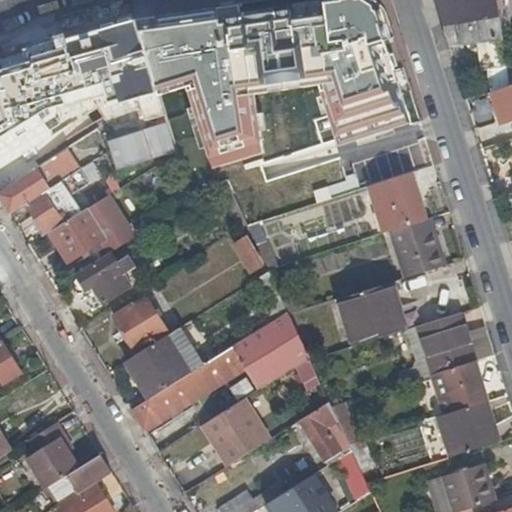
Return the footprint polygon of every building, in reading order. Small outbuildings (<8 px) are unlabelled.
[(136,26),(160,96),(188,88),(212,170),(263,153),(258,96),(321,89),(340,143),(415,121),(381,15),(365,0),(364,0),(295,0),(188,17),(136,26)] [(493,0),(450,0),(451,3),(455,24),(464,23),(468,47),(501,43),(495,8),(493,0)] [(511,0),(493,0),(495,8),(511,5),(511,0)] [(451,3),(432,4),(439,27),(455,24),(451,3)] [(0,162),(3,168),(54,138),(52,129),(57,126),(59,113),(109,99),(111,109),(140,102),(148,123),(167,118),(160,96),(136,26),(67,43),(69,47),(0,71),(0,162)] [(511,86),(507,88),(494,92),(504,123),(511,119),(511,86)] [(0,192),(0,200),(10,215),(26,205),(79,171),(83,169),(70,149),(44,166),(29,175),(0,192)] [(79,171),(26,205),(47,236),(52,233),(82,214),(78,209),(74,211),(67,200),(88,187),(79,171)] [(407,178),(366,192),(382,239),(387,237),(422,225),(407,178)] [(227,183),(219,188),(240,234),(248,229),(227,183)] [(138,239),(111,196),(89,210),(107,239),(89,250),(97,263),(136,240),(138,239)] [(82,214),(52,233),(70,262),(89,250),(107,239),(89,210),(82,214)] [(422,225),(387,237),(402,282),(442,269),(428,223),(422,225)] [(243,240),(232,247),(250,276),(261,269),(243,240)] [(112,258),(78,278),(89,294),(96,289),(98,292),(106,305),(131,289),(112,258)] [(269,274),(255,283),(275,323),(288,315),(269,274)] [(388,287),(340,304),(355,350),(403,334),(388,287)] [(106,305),(98,292),(85,299),(93,312),(106,305)] [(147,295),(116,314),(138,350),(169,332),(147,295)] [(309,360),(288,315),(275,323),(205,367),(191,376),(150,400),(133,410),(145,430),(146,431),(196,399),(245,368),(252,381),(258,391),(269,385),(297,367),(309,360)] [(460,316),(416,330),(432,376),(475,363),(466,334),(460,316)] [(194,349),(182,329),(128,362),(150,400),(191,376),(180,358),(194,349)] [(484,329),(466,334),(475,363),(493,357),(484,329)] [(0,379),(2,378),(6,384),(23,374),(4,344),(0,346),(0,379)] [(205,367),(194,349),(180,358),(191,376),(205,367)] [(309,360),(297,367),(316,412),(325,406),(331,403),(309,360)] [(475,363),(432,376),(445,415),(487,402),(488,402),(475,363)] [(258,391),(252,381),(221,399),(227,410),(236,405),(245,399),(249,397),(258,391)] [(249,397),(260,413),(279,402),(269,385),(258,391),(249,397)] [(271,440),(245,399),(236,405),(227,410),(206,424),(232,465),(271,440)] [(445,415),(436,418),(450,459),(501,443),(487,402),(445,415)] [(358,442),(345,403),(332,407),(349,445),(358,442)] [(316,412),(299,423),(324,463),(342,453),(327,429),(336,423),(325,406),(316,412)] [(60,423),(31,441),(39,453),(28,460),(46,491),(68,477),(82,468),(72,451),(62,436),(67,433),(60,423)] [(0,433),(0,460),(12,453),(0,433)] [(77,447),(67,433),(62,436),(72,451),(77,447)] [(352,451),(344,456),(361,496),(371,490),(352,451)] [(114,473),(103,455),(82,468),(68,477),(79,495),(97,483),(114,473)] [(484,463),(441,477),(453,511),(463,511),(496,501),(484,463)] [(314,475),(271,502),(276,511),(336,511),(337,511),(314,475)] [(453,511),(441,477),(430,480),(440,511),(453,511)] [(79,495),(54,511),(115,511),(97,483),(79,495)] [(221,508),(223,511),(254,511),(261,508),(249,492),(221,508)]
